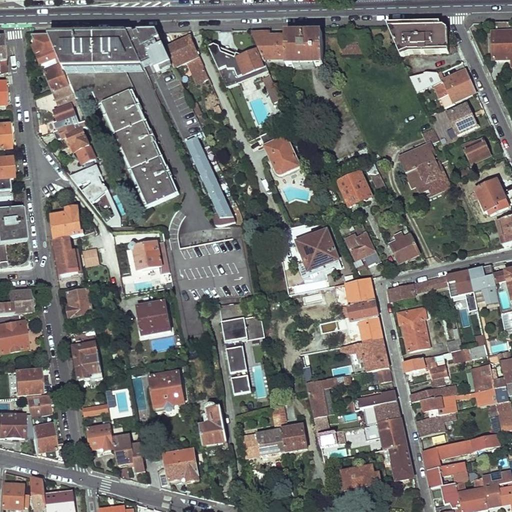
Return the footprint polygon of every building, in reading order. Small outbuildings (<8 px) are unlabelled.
[(493,35),(496,63),(511,62),(511,28),(511,22),(504,22),(495,22),(496,34),(493,35)] [(389,26),(403,57),(411,54),(453,54),(449,32),(444,27),(432,27),(432,24),(415,25),(389,26)] [(145,67),(155,62),(158,70),(174,63),(167,47),(160,33),(146,34),(131,35),(145,67)] [(255,35),(266,60),(288,59),(287,37),(268,37),(268,34),(255,35)] [(73,87),(79,104),(88,122),(94,92),(101,107),(105,106),(149,207),(176,196),(133,94),(136,92),(127,70),(145,67),(131,35),(90,36),(62,37),(51,37),(62,62),(63,65),(73,87)] [(289,64),(289,67),(325,66),(323,35),(287,37),(288,59),(289,64)] [(343,35),(344,54),(369,54),(369,35),(343,35)] [(57,59),(59,63),(62,62),(51,37),(43,37),(44,41),(47,43),(41,45),(44,54),(39,57),(42,64),(57,59)] [(174,63),(176,68),(200,57),(192,38),(167,47),(174,63)] [(239,55),(217,47),(211,49),(217,63),(226,59),(229,60),(230,57),(237,59),(239,55)] [(217,63),(229,90),(240,85),(238,81),(266,70),(259,52),(245,58),(239,55),(237,59),(230,57),(229,60),(226,59),(217,63)] [(192,67),(206,96),(216,91),(203,62),(192,67)] [(47,75),(54,93),(73,87),(63,65),(54,69),(55,71),(47,75)] [(238,81),(240,85),(271,73),(269,68),(266,70),(238,81)] [(412,79),(419,93),(436,86),(442,100),(451,96),(455,103),(478,92),(473,81),(467,69),(445,79),(442,72),(439,74),(427,74),(426,76),(412,79)] [(269,78),(279,104),(283,102),(273,77),(269,78)] [(56,113),(59,122),(57,123),(60,131),(80,124),(74,106),(79,104),(73,87),(54,93),(62,111),(56,113)] [(448,114),(458,136),(478,127),(469,105),(448,114)] [(80,124),(60,131),(63,138),(67,136),(71,145),(73,144),(76,152),(82,150),(88,163),(95,159),(83,130),(90,127),(88,122),(80,124)] [(0,126),(0,150),(10,150),(8,126),(0,126)] [(284,139),(279,129),(263,137),(267,148),(272,146),(280,165),(276,167),(280,176),(284,177),(295,171),(293,168),(300,164),(288,137),(284,139)] [(439,140),(434,129),(422,134),(427,146),(430,144),(439,140)] [(63,138),(60,131),(54,132),(57,140),(63,138)] [(462,143),(471,162),(490,155),(482,138),(472,142),(470,139),(462,143)] [(232,216),(197,141),(185,146),(218,216),(220,215),(221,218),(232,216)] [(411,173),(421,194),(431,190),(431,191),(448,183),(442,171),(439,173),(436,166),(431,154),(434,152),(430,144),(427,146),(403,157),(411,173)] [(272,146),(267,148),(276,167),(280,165),(272,146)] [(411,173),(403,157),(401,158),(408,174),(411,173)] [(0,160),(0,187),(14,186),(13,180),(14,180),(11,160),(0,160)] [(458,182),(471,175),(467,168),(454,174),(458,182)] [(340,184),(350,208),(373,198),(363,173),(340,184)] [(477,192),(486,212),(494,209),(493,207),(506,201),(498,182),(477,192)] [(448,183),(431,191),(431,190),(421,194),(423,200),(433,195),(434,196),(450,188),(448,183)] [(324,190),(330,203),(339,200),(333,186),(324,190)] [(52,217),(56,242),(71,238),(82,235),(78,209),(66,210),(67,214),(52,217)] [(0,211),(0,243),(25,241),(21,210),(0,211)] [(215,230),(220,230),(243,222),(241,214),(236,216),(234,215),(232,216),(221,218),(220,215),(218,216),(210,218),(215,230)] [(503,240),(505,248),(511,246),(511,218),(501,222),(502,231),(506,230),(507,238),(503,240)] [(174,289),(185,346),(210,342),(205,310),(220,308),(258,302),(244,227),(231,229),(232,240),(169,255),(172,275),(174,289)] [(298,244),(309,275),(341,264),(329,234),(298,244)] [(349,244),(357,262),(376,253),(370,237),(363,239),(363,237),(349,244)] [(390,246),(398,265),(420,256),(411,237),(390,246)] [(71,238),(56,242),(61,278),(81,274),(77,251),(73,252),(71,238)] [(169,255),(167,244),(158,246),(135,251),(140,274),(160,270),(162,277),(172,275),(169,255)] [(100,265),(98,250),(85,252),(86,267),(100,265)] [(488,292),(493,312),(502,310),(495,277),(493,268),(470,273),(475,294),(488,292)] [(511,272),(507,274),(495,277),(497,285),(509,282),(511,295),(511,272)] [(449,286),(452,300),(475,294),(470,273),(448,278),(449,286)] [(389,291),(392,303),(416,298),(415,294),(449,286),(448,278),(389,291)] [(347,286),(351,308),(375,303),(371,280),(361,282),(347,286)] [(69,307),(70,317),(83,315),(84,318),(94,317),(90,289),(69,293),(72,307),(69,307)] [(9,294),(11,306),(13,314),(32,312),(29,292),(9,294)] [(258,302),(220,308),(227,348),(233,347),(236,360),(233,361),(239,395),(240,395),(241,397),(251,395),(250,394),(252,393),(245,351),(244,351),(242,343),(249,342),(249,343),(266,340),(258,302)] [(341,342),(342,348),(351,347),(384,340),(375,303),(351,308),(344,310),(346,319),(351,318),(353,326),(360,324),(362,337),(341,342)] [(139,309),(143,338),(170,334),(165,305),(139,309)] [(5,307),(0,307),(0,318),(13,317),(13,314),(11,306),(5,307)] [(399,316),(401,326),(403,326),(424,321),(421,311),(399,316)] [(0,356),(27,351),(22,325),(20,326),(18,316),(13,317),(0,318),(0,356)] [(403,326),(409,353),(430,349),(424,321),(403,326)] [(72,336),(73,346),(98,341),(96,331),(72,336)] [(448,345),(450,356),(463,353),(458,331),(454,332),(456,343),(448,345)] [(353,371),(353,377),(379,371),(390,369),(384,340),(351,347),(352,355),(365,353),(366,357),(363,358),(365,368),(353,371)] [(74,348),(79,382),(91,380),(90,377),(104,375),(99,344),(74,348)] [(236,360),(233,347),(227,348),(235,399),(252,396),(252,393),(250,394),(251,395),(241,397),(240,395),(239,395),(233,361),(236,360)] [(352,355),(351,347),(342,348),(342,352),(349,356),(352,355)] [(471,351),(473,360),(488,356),(486,348),(471,351)] [(405,365),(407,375),(427,371),(426,368),(432,366),(432,363),(443,360),(442,357),(405,365)] [(505,381),(506,386),(511,384),(511,361),(511,362),(502,364),(502,366),(505,381)] [(310,367),(304,369),(307,381),(313,379),(310,367)] [(433,372),(435,382),(445,379),(449,378),(447,368),(433,372)] [(392,379),(390,369),(379,371),(381,380),(384,383),(393,381),(392,379)] [(485,390),(486,393),(507,390),(506,386),(505,381),(494,383),(491,369),(474,372),(478,390),(485,390)] [(16,374),(18,398),(41,396),(39,373),(16,374)] [(153,381),(158,412),(169,411),(170,414),(172,415),(175,414),(177,412),(176,410),(186,408),(181,376),(153,381)] [(318,420),(329,417),(324,390),(331,389),(345,386),(344,379),(309,385),(318,420)] [(433,382),(435,390),(446,387),(445,379),(435,382),(433,382)] [(337,416),(331,389),(324,390),(329,417),(337,416)] [(412,399),(413,405),(423,404),(441,401),(457,398),(455,390),(412,399)] [(490,401),(491,408),(498,407),(509,404),(508,399),(507,390),(486,393),(483,394),(485,402),(490,401)] [(355,402),(357,412),(377,407),(398,403),(397,396),(396,392),(382,395),(381,391),(365,395),(365,399),(355,402)] [(55,406),(53,397),(26,399),(28,407),(29,417),(30,419),(45,417),(50,416),(48,407),(55,406)] [(281,416),(289,455),(310,450),(306,428),(291,431),(287,406),(290,406),(289,400),(278,402),(281,416)] [(430,415),(431,421),(441,419),(439,412),(442,411),(441,401),(423,404),(426,415),(430,415)] [(398,403),(377,407),(380,424),(401,420),(400,412),(398,403)] [(504,437),(511,435),(511,418),(509,404),(498,407),(503,436),(504,437)] [(85,410),(87,418),(110,414),(108,406),(85,410)] [(489,409),(495,437),(503,436),(498,407),(491,408),(489,409)] [(202,429),(205,450),(228,445),(222,411),(216,412),(214,408),(209,409),(207,412),(208,418),(205,419),(207,428),(202,429)] [(244,439),(247,462),(289,455),(281,416),(276,417),(278,432),(244,439)] [(418,424),(421,439),(446,434),(444,425),(457,422),(456,416),(441,419),(431,421),(418,424)] [(1,417),(0,439),(25,439),(25,432),(32,431),(30,419),(29,417),(23,417),(1,417)] [(32,431),(37,457),(63,464),(65,462),(62,445),(55,446),(51,427),(47,427),(45,417),(30,419),(32,431)] [(318,420),(321,437),(332,434),(329,417),(318,420)] [(355,451),(356,457),(379,453),(407,446),(404,433),(401,420),(380,424),(384,444),(355,451)] [(89,431),(93,452),(104,450),(105,453),(116,452),(114,440),(112,427),(89,431)] [(321,437),(323,448),(347,443),(344,432),(332,434),(321,437)] [(428,471),(441,468),(440,460),(505,445),(504,437),(503,436),(495,437),(424,452),(426,462),(428,471)] [(134,447),(132,438),(125,439),(126,443),(132,447),(134,447)] [(116,452),(119,468),(128,467),(135,466),(135,469),(137,476),(146,475),(141,446),(134,447),(132,447),(126,443),(125,439),(114,440),(116,452)] [(392,464),(396,484),(415,480),(411,464),(407,446),(379,453),(381,459),(386,458),(388,465),(392,464)] [(166,459),(170,484),(186,482),(187,486),(200,483),(195,454),(166,459)] [(430,481),(432,491),(442,489),(445,488),(443,477),(466,472),(464,464),(441,468),(428,471),(430,481)] [(352,472),(355,492),(383,487),(380,467),(352,472)] [(502,476),(504,486),(511,484),(511,482),(510,474),(502,476)] [(483,480),(489,509),(503,506),(500,491),(500,487),(498,484),(493,485),(492,478),(483,480)] [(32,480),(37,511),(48,511),(47,496),(46,484),(32,480)] [(486,511),(489,511),(489,509),(483,480),(475,482),(477,492),(467,493),(465,484),(459,485),(457,486),(460,500),(461,506),(462,511),(486,511)] [(500,491),(503,506),(511,505),(511,508),(511,484),(504,486),(505,490),(500,491)] [(202,487),(204,500),(215,502),(212,491),(211,485),(202,487)] [(448,497),(449,503),(460,500),(457,486),(445,488),(442,489),(444,497),(448,497)] [(26,489),(6,488),(5,511),(25,511),(29,511),(30,498),(26,498),(26,489)] [(215,502),(223,505),(221,489),(212,491),(215,502)] [(48,511),(77,511),(74,493),(47,496),(48,511)] [(227,494),(229,506),(239,508),(237,493),(227,494)]
